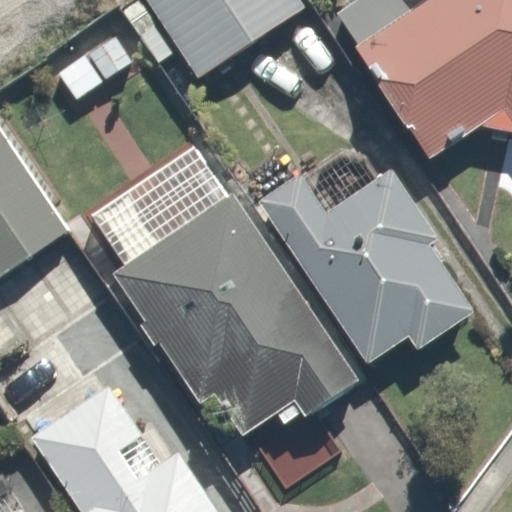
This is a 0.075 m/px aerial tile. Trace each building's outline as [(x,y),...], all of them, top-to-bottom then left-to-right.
[(302,15),(292,0),(152,0),(202,78),(302,15)] [(511,0),(427,0),(416,7),(411,0),(354,0),(353,1),(374,34),(358,43),(427,154),(511,100),(511,0)] [(0,148),(0,278),(58,243),(0,148)] [(309,178),(260,212),(366,363),(407,334),(423,357),(497,305),(399,165),(333,212),(309,178)] [(360,377),(267,238),(219,270),(234,292),(184,326),(192,337),(168,353),(205,406),(221,395),(244,429),(306,387),(318,405),(360,377)] [(125,450),(158,427),(125,381),(111,391),(43,439),(94,511),(218,511),(174,450),(141,473),(125,450)]
